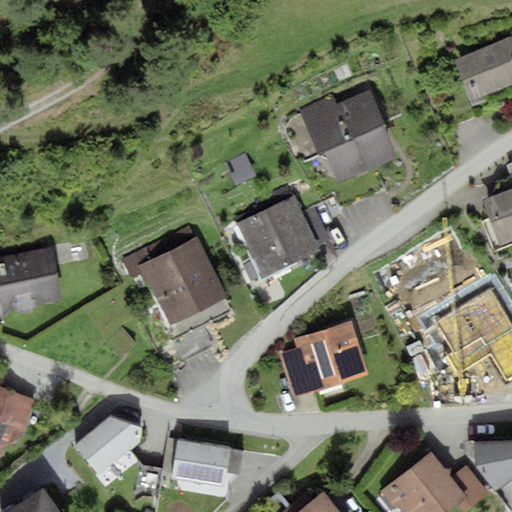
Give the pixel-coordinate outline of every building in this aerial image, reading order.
[(453,60),(470,101),(511,83),(511,40),(511,37),(453,60)] [(333,95),(299,110),(318,154),(324,152),(337,184),(376,167),(399,158),(370,90),(337,104),(333,95)] [(511,163),(506,166),(509,176),(493,183),(490,197),(511,188),(511,163)] [(386,188),(376,167),(337,184),(330,187),(340,209),(386,188)] [(280,201),(236,223),(262,277),(319,249),(289,186),(276,193),(280,201)] [(511,188),(490,197),(481,201),(500,245),(511,240),(511,188)] [(187,227),(123,261),(131,277),(140,272),(165,320),(159,322),(170,343),(203,325),(231,311),(225,298),(228,297),(197,238),(194,240),(187,227)] [(52,247),(0,257),(0,318),(5,318),(3,312),(63,299),(52,247)] [(279,354),(293,398),(368,375),(351,321),(294,338),(297,348),(279,354)] [(214,346),(203,325),(170,343),(181,364),(214,346)] [(0,415),(7,418),(16,394),(0,387),(0,415)] [(0,456),(4,455),(13,429),(24,433),(35,400),(16,394),(7,418),(0,415),(0,456)] [(110,416),(76,444),(99,474),(141,442),(142,427),(110,416)] [(231,448),(177,440),(171,478),(225,487),(231,448)] [(511,440),(473,442),(475,465),(495,491),(511,478),(511,440)] [(445,469),(431,451),(380,492),(394,509),(397,508),(400,511),(447,511),(458,504),(464,511),(488,493),(466,466),(452,477),(450,475),(450,469),(445,469)] [(7,511),(60,511),(43,487),(7,511)] [(339,511),(324,492),(297,511),(339,511)]
